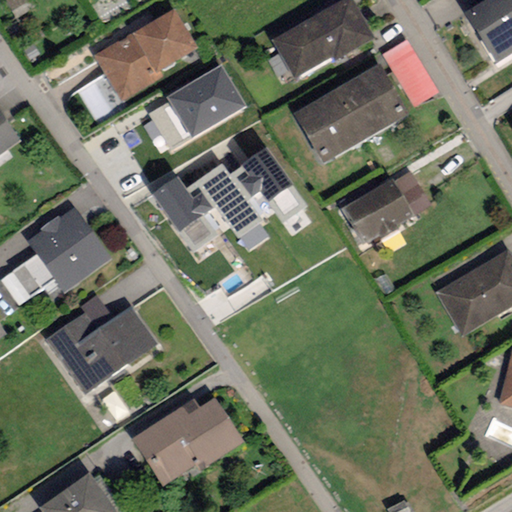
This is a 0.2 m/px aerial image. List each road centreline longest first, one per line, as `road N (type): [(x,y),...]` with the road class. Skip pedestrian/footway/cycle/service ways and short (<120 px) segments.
road 1 (residential): [(0,45),(329,511)]
road 2 (residential): [(511,183),(401,0)]
